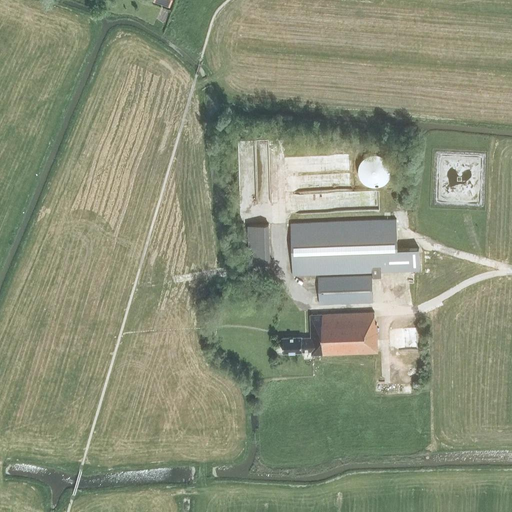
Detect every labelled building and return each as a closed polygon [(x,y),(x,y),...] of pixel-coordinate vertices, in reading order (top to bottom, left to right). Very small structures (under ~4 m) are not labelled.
[(390,172),(390,170),(390,169),(390,168),(390,167),(389,166),(389,165),(388,164),(388,163),(387,162),(387,161),(386,160),(385,159),(384,159),(383,158),(382,157),(381,156),(379,156),(378,156),(377,155),(376,155),(375,155),(374,155),(373,155),(372,155),(371,155),(370,156),(369,156),(367,156),(366,157),(365,158),(364,159),(363,160),(362,160),(361,161),(361,162),(360,163),(360,164),(359,165),(359,166),(359,167),(358,168),(358,169),(358,171),(358,172),(358,173),(358,174),(359,175),(359,176),(359,177),(360,178),(360,179),(361,180),(361,181),(362,182),(363,183),(364,183),(365,184),(366,185),(367,185),(368,186),(369,186),(370,186),(371,187),(372,187),(373,187),(374,187),(375,187),(376,187),(377,187),(379,186),(380,186),(381,186),(382,185),(383,185),(384,184),(384,183),(385,182),(386,182),(387,181),(387,180),(388,179),(388,178),(389,177),(389,176),(390,175),(390,174),(390,173),(390,172)] [(381,272),(420,270),(419,248),(397,249),(396,219),(371,220),(290,223),(292,276),(372,272),(372,278),(381,278),(381,272)] [(270,263),(269,224),(247,225),(248,264),(270,263)] [(319,304),(373,302),(372,275),(318,277),(319,304)] [(311,351),(311,355),(377,352),(379,352),(379,349),(377,349),(376,323),(374,323),(374,312),(310,315),(311,338),(301,338),(301,337),(282,338),(283,353),(302,352),(311,351)]
